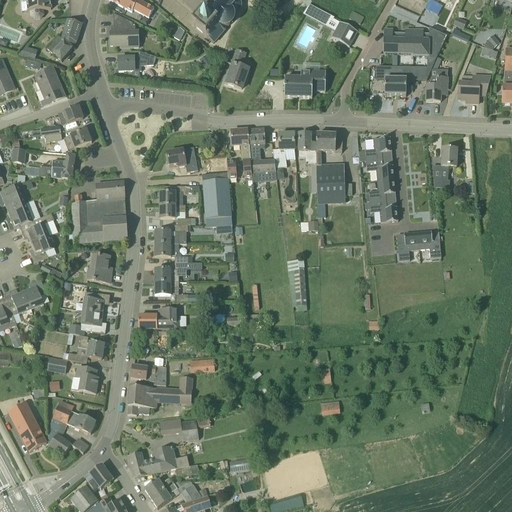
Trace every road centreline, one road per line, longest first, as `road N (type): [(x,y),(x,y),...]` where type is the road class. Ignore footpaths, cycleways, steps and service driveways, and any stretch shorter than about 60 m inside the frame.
road 1 (tertiary): [(100,450),(115,412),(135,242),(131,179),(107,107)]
road 2 (residential): [(107,107),(229,123),(343,121)]
road 3 (residential): [(343,121),(343,92),(393,0)]
